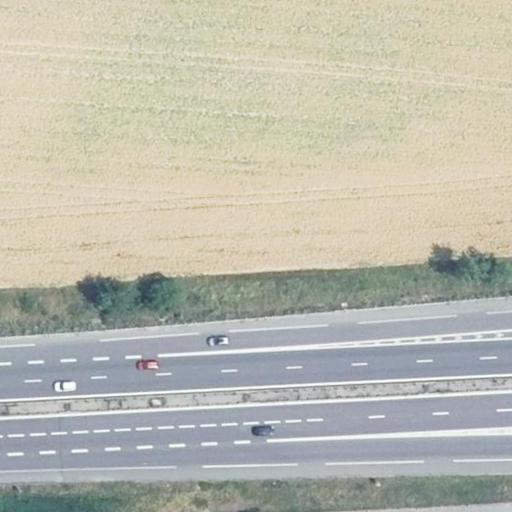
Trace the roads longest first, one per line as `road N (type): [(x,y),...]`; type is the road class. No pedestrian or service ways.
road 1 (motorway): [(511,319),(0,358)]
road 2 (motorway): [(0,440),(511,413)]
road 3 (motorway): [(511,362),(0,388)]
road 4 (motorway): [(0,466),(511,447)]
